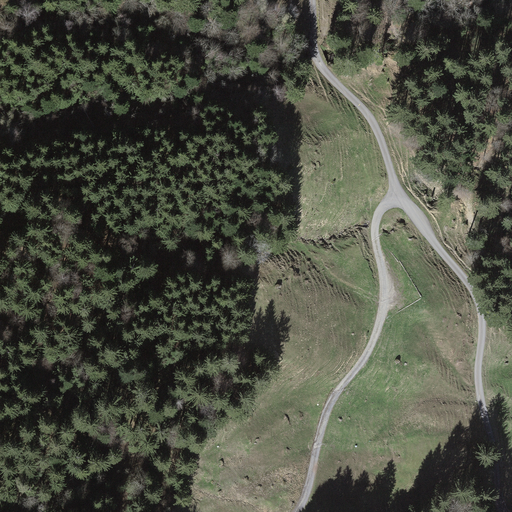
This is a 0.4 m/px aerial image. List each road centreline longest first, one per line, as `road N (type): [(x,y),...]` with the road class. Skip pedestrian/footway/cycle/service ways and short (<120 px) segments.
road 1 (unclassified): [(502,511),(475,394),(478,312),(469,287),(401,188),(374,125),(321,68),(310,0)]
road 2 (track): [(401,188),(380,211),(383,294),(363,364),(323,421),(297,510)]
